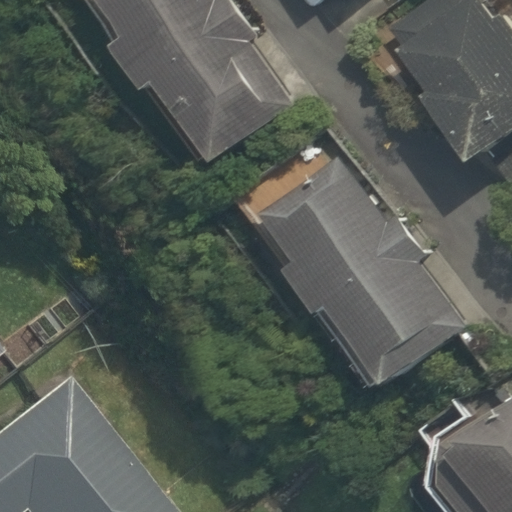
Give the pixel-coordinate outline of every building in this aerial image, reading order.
[(329,134),(222,0),(99,0),(253,194),(329,134)] [(372,0),(382,12),(397,0),(372,0)] [(511,10),(504,0),(473,0),(416,44),(469,114),(456,124),(511,197),(511,10)] [(363,179),(292,235),(328,280),(316,289),(363,348),(375,338),(421,397),(492,341),(363,179)] [(0,355),(0,378),(12,369),(0,355)] [(163,511),(65,390),(0,443),(0,511),(163,511)] [(511,511),(511,434),(474,463),(470,500),(478,511),(511,511)]
